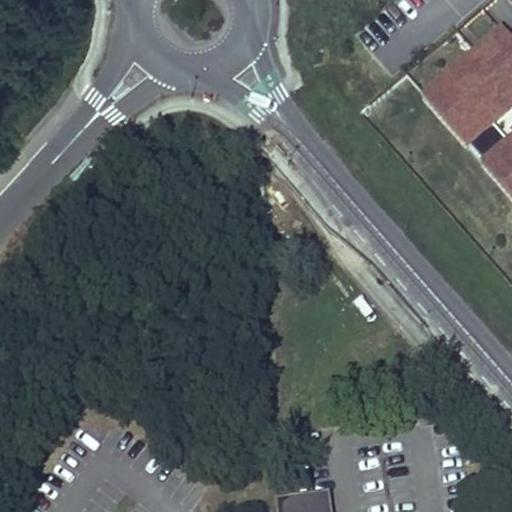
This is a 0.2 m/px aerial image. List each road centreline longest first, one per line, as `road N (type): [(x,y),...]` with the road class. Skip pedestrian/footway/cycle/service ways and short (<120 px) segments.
road 1 (primary): [(511,382),(297,138)]
road 2 (residential): [(103,107),(0,220)]
road 3 (primary): [(297,138),(251,23)]
